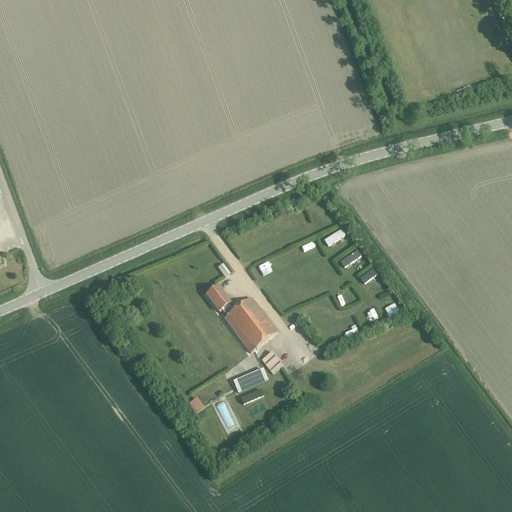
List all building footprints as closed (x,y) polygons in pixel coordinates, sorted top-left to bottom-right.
[(345,219),(335,224),(339,231),(349,226),(345,219)] [(319,236),(307,243),(312,252),(324,246),(319,236)] [(340,303),(349,296),(342,287),(333,294),(340,303)] [(251,300),(233,314),(228,307),(231,306),(218,288),(206,297),(219,314),(222,312),(227,319),(224,321),(250,356),(278,336),(251,300)] [(347,331),(361,326),(357,317),(344,322),(347,331)] [(262,362),(273,376),(283,368),(272,354),(262,362)] [(233,383),(238,395),(268,382),(263,370),(233,383)]
